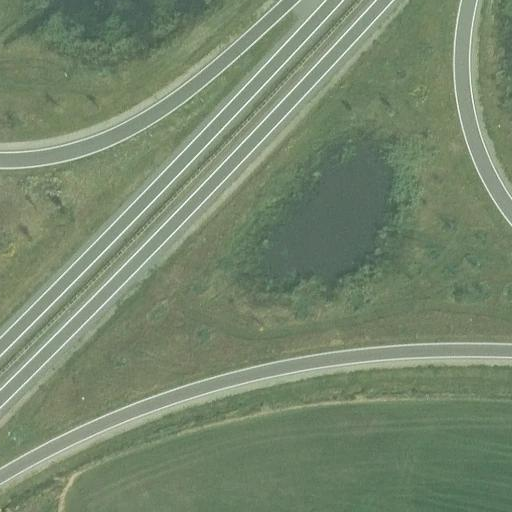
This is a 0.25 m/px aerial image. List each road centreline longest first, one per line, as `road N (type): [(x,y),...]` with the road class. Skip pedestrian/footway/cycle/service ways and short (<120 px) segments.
road 1 (trunk): [(0,399),(383,0)]
road 2 (trunk): [(0,477),(125,414),(238,379),(368,355),(511,351)]
road 3 (trunk): [(334,0),(0,345)]
road 4 (trunk): [(288,0),(141,122),(43,160),(0,161)]
road 5 (trunk): [(511,213),(467,117),(461,66),(469,0)]
